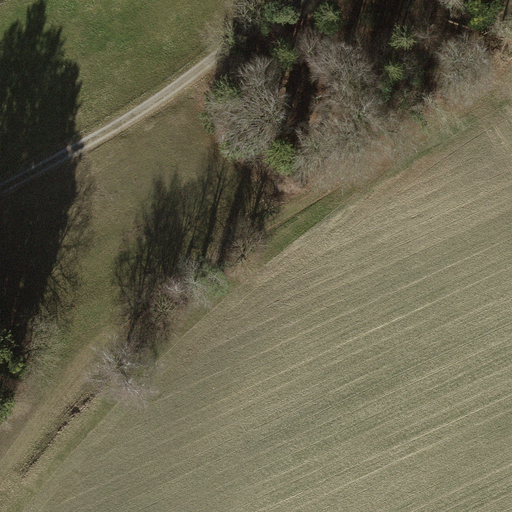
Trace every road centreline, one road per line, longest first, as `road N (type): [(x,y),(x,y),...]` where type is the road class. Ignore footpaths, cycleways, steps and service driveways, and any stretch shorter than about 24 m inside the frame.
road 1 (track): [(507,66),(136,310),(60,384),(0,475)]
road 2 (track): [(0,193),(135,118),(295,0)]
